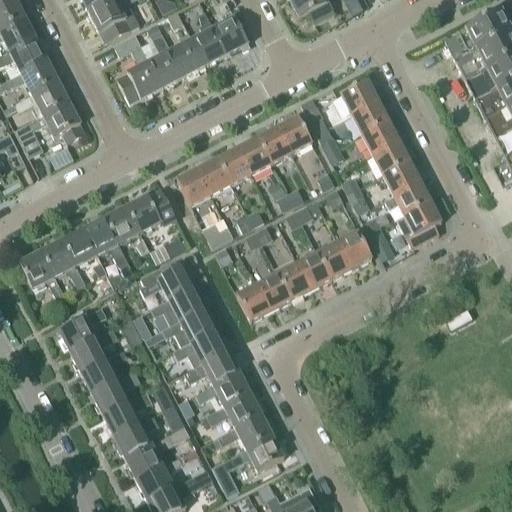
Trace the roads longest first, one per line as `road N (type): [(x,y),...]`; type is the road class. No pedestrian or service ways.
road 1 (residential): [(339,511),(268,368),(276,347),(477,239),(372,32)]
road 2 (residential): [(89,511),(0,335)]
road 3 (residential): [(126,159),(288,76)]
road 4 (residential): [(42,0),(126,159)]
road 5 (residential): [(0,225),(126,159)]
